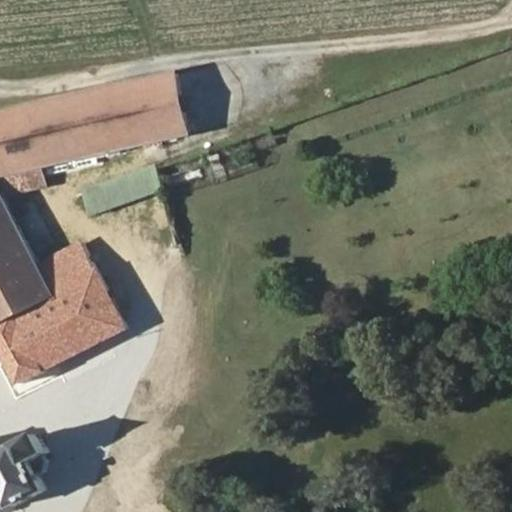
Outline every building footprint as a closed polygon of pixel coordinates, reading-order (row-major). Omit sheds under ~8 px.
[(193,132),(180,73),(156,79),(169,138),(193,132)] [(0,339),(25,385),(133,330),(86,242),(42,265),(0,184),(0,175),(169,138),(156,79),(0,113),(0,339)] [(171,200),(160,169),(73,199),(84,229),(171,200)] [(50,488),(43,475),(49,471),(52,461),(49,454),(53,452),(43,434),(26,444),(24,442),(0,455),(0,502),(10,497),(15,507),(50,488)] [(0,511),(17,511),(15,507),(10,497),(0,502),(0,511)]
